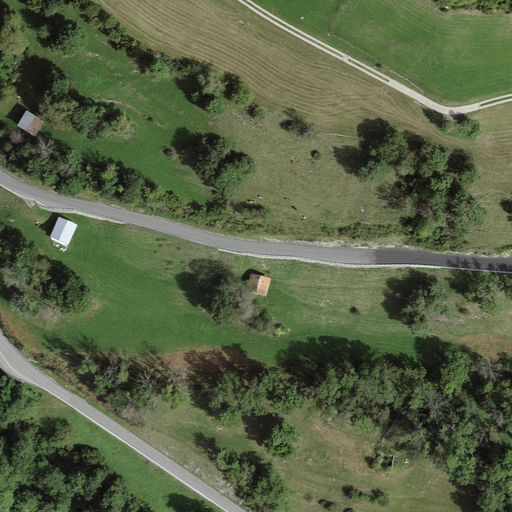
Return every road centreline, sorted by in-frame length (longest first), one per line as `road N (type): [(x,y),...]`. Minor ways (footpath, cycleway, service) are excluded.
road 1 (residential): [(0,176),(38,194),(242,246),(511,264)]
road 2 (residential): [(243,0),(445,110),(511,97)]
road 3 (residential): [(237,511),(30,372),(0,336)]
